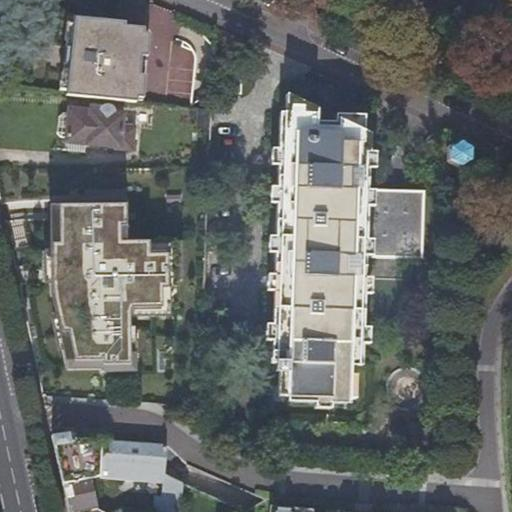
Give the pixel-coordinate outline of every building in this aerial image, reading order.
[(56,38),(65,38),(65,15),(75,15),(75,12),(56,12),(56,38)] [(65,90),(65,96),(136,95),(136,90),(136,51),(136,45),(135,19),(116,19),(116,14),(75,15),(65,15),(65,38),(65,73),(65,90)] [(217,72),(217,95),(242,95),(242,72),(217,72)] [(56,90),(65,90),(65,73),(56,73),(56,90)] [(277,166),(273,277),(280,277),(277,373),(288,374),(288,399),(331,400),(331,405),(345,405),(347,368),(355,368),(359,259),(421,260),(423,191),(361,190),(362,154),(369,155),(369,136),(337,121),(337,128),(316,127),(316,110),(302,104),(303,96),(285,96),(283,167),(277,166)] [(103,106),(100,107),(98,108),(96,111),(87,110),(68,108),(67,113),(61,112),(57,116),(56,133),(59,138),(65,138),(65,142),(120,148),(131,149),(132,128),(122,127),(123,114),(113,113),(112,110),(109,107),(107,106),(103,106)] [(208,130),(209,109),(197,108),(196,130),(208,130)] [(511,163),(444,132),(443,131),(440,236),(458,236),(460,174),(450,173),(450,162),(454,166),(473,165),(511,182),(511,163)] [(207,167),(208,147),(195,147),(194,167),(207,167)] [(207,167),(194,167),(191,232),(204,232),(207,167)] [(142,182),(82,184),(83,233),(131,232),(131,227),(143,227),(142,182)] [(149,256),(146,240),(105,243),(109,262),(107,263),(117,312),(160,303),(184,297),(182,286),(158,291),(151,255),(149,256)] [(160,303),(117,312),(105,315),(110,341),(123,338),(127,358),(171,348),(160,303)] [(98,477),(99,441),(100,438),(74,439),(73,433),(50,435),(61,485),(65,484),(91,479),(98,477)] [(241,511),(184,484),(165,475),(166,450),(163,446),(99,441),(98,477),(91,479),(97,508),(94,508),(101,511),(241,511)] [(97,508),(91,479),(65,484),(70,511),(75,511),(94,508),(97,508)]
